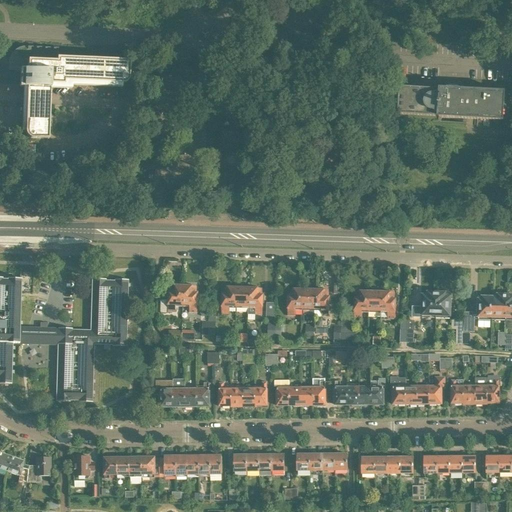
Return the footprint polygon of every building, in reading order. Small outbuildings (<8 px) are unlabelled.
[(393,0),(392,0),(373,0),(372,3),(388,11),(393,0)] [(18,48),(17,49),(16,50),(14,51),(13,51),(12,53),(11,54),(11,55),(10,56),(9,57),(9,59),(8,60),(8,62),(8,64),(8,70),(20,71),(19,83),(19,86),(23,87),(23,99),(21,129),(25,129),(25,131),(25,132),(25,133),(25,134),(26,135),(27,136),(28,137),(29,137),(30,138),(31,138),(32,138),(48,139),(50,100),(50,88),(71,89),(71,85),(121,87),(122,83),(123,83),(124,83),(125,83),(126,82),(127,82),(127,81),(128,80),(129,79),(129,78),(129,60),(57,58),(58,48),(25,47),(24,47),(22,47),(21,47),(20,48),(18,48)] [(505,92),(470,90),(459,90),(459,89),(448,89),(440,89),(440,90),(400,87),(398,114),(438,116),(438,117),(503,121),(505,92)] [(223,137),(223,140),(230,140),(230,142),(246,143),(246,138),(249,138),(250,120),(237,119),(231,125),(231,127),(223,127),(223,130),(222,130),(222,137),(223,137)] [(112,346),(126,347),(128,280),(114,279),(114,281),(106,280),(106,279),(92,279),(90,330),(72,330),(72,329),(58,328),(58,330),(47,329),(47,323),(40,323),(40,329),(20,329),(21,279),(7,279),(7,280),(2,280),(2,278),(0,278),(0,383),(12,384),(13,343),(57,344),(56,401),(70,402),(70,401),(78,401),(78,402),(92,402),(94,345),(112,345),(112,346)] [(183,306),(184,286),(171,286),(171,292),(169,292),(168,312),(176,312),(176,306),(183,306)] [(184,286),(183,306),(190,307),(190,313),(197,313),(198,293),(196,293),(196,287),(184,286)] [(237,296),(236,308),(248,308),(249,308),(249,297),(250,297),(250,288),(245,288),(245,287),(239,287),(238,288),(236,288),(236,296),(237,296)] [(236,296),(236,288),(225,288),(225,294),(223,294),(222,314),(229,314),(229,308),(236,308),(237,296),(236,296)] [(255,315),(262,315),(263,295),(260,295),(261,289),(250,288),(250,297),(249,297),(249,308),(248,308),(248,315),(248,320),(255,321),(255,315)] [(302,310),(309,311),(309,315),(314,315),(314,311),(315,300),(316,300),(316,291),(311,291),(310,289),(305,289),(304,290),(302,290),(301,299),(303,299),(302,310)] [(296,310),(302,310),(303,299),(301,299),(302,290),(291,290),(291,296),(289,296),(288,316),(295,316),(296,310)] [(383,293),(377,293),(376,291),(371,290),(370,292),(368,292),(368,301),(369,302),(369,312),(381,313),(382,302),(383,302),(383,293)] [(327,291),(316,291),(316,300),(315,300),(314,311),(322,311),(322,317),(328,317),(329,297),(327,297),(327,291)] [(362,312),(369,312),(369,302),(368,301),(368,292),(357,292),(357,298),(355,298),(354,318),(361,318),(362,312)] [(393,293),(383,293),(383,302),(382,302),(381,313),(388,313),(388,319),(394,319),(395,299),(393,299),(393,293)] [(422,318),(436,318),(437,293),(428,293),(428,295),(422,295),(422,318)] [(445,293),(437,293),(436,318),(450,319),(451,296),(445,296),(445,293)] [(492,298),(492,320),(505,320),(506,295),(492,295),(492,298)] [(478,320),(492,320),(492,298),(482,297),(482,300),(478,300),(478,320)] [(275,304),(267,304),(266,313),(275,313),(275,304)] [(463,344),(464,320),(452,320),(452,329),(457,329),(456,344),(463,344)] [(464,320),(463,344),(469,344),(470,333),(472,333),(472,320),(464,320)] [(306,325),(306,338),(314,338),(314,325),(306,325)] [(348,326),(341,326),(340,339),(354,339),(355,326),(348,326)] [(429,385),(429,404),(442,404),(441,388),(444,388),(444,378),(436,378),(436,385),(429,385)] [(487,404),(487,384),(487,378),(475,378),(475,384),(475,405),(487,404)] [(378,381),(371,382),(371,385),(372,405),(383,405),(383,388),(386,388),(386,379),(379,379),(379,381),(378,381)] [(313,386),(313,405),(325,405),(325,380),(313,380),(313,386)] [(463,405),(464,405),(464,384),(456,385),(456,380),(451,380),(451,404),(463,404),(463,405)] [(487,384),(487,404),(499,403),(499,380),(494,380),(494,384),(487,384)] [(289,406),(289,386),(289,381),(274,382),(274,387),(277,387),(277,406),(289,406)] [(405,385),(398,385),(398,381),(393,381),(393,405),(406,404),(405,385)] [(254,387),(255,407),(255,406),(268,406),(267,382),(262,382),(262,386),(254,387)] [(335,405),(347,405),(347,386),(340,386),(340,382),(335,382),(335,405)] [(174,388),(166,388),(166,383),(161,383),(161,407),(174,407),(174,388)] [(197,387),(197,407),(209,406),(209,392),(209,383),(204,383),(204,387),(197,387)] [(231,387),(224,387),(224,383),(219,383),(220,406),(232,406),(231,387)] [(464,405),(475,405),(475,384),(464,384),(464,405)] [(371,385),(359,386),(360,406),(366,406),(366,405),(372,405),(371,385)] [(411,405),(418,405),(417,385),(405,385),(406,404),(411,404),(411,405)] [(429,385),(417,385),(418,405),(424,405),(424,404),(429,404),(429,385)] [(295,407),(302,407),(301,386),(289,386),(289,406),(295,406),(295,407)] [(313,405),(313,386),(301,386),(302,407),(308,406),(308,405),(313,405)] [(353,406),(360,406),(359,386),(347,386),(347,405),(353,405),(353,406)] [(179,408),(186,408),(186,387),(174,388),(174,407),(179,407),(179,408)] [(197,387),(186,387),(186,408),(192,408),(192,407),(197,407),(197,387)] [(232,407),(243,407),(243,387),(231,387),(232,406),(232,407)] [(254,387),(243,387),(243,407),(255,407),(254,387)] [(0,452),(0,474),(4,476),(6,471),(12,457),(0,452)] [(310,471),(322,471),(322,454),(310,455),(310,471)] [(322,471),(335,471),(335,454),(322,454),(322,471)] [(335,454),(335,471),(347,470),(347,454),(335,454)] [(235,472),(247,472),(247,455),(235,455),(235,472)] [(247,472),(260,472),(260,455),(247,455),(247,472)] [(260,472),(272,471),(272,455),(260,455),(260,472)] [(272,455),(272,471),(284,471),(284,455),(272,455)] [(298,471),(310,471),(310,455),(298,455),(298,471)] [(135,477),(135,475),(142,474),(142,456),(137,457),(136,458),(130,458),(130,477),(135,477)] [(155,458),(148,458),(147,456),(142,456),(142,474),(142,477),(144,478),(146,478),(148,477),(150,477),(150,478),(155,478),(155,474),(155,458)] [(165,475),(176,475),(176,456),(164,456),(164,459),(159,459),(160,477),(165,477),(165,475)] [(176,475),(188,475),(187,456),(176,456),(176,475)] [(188,475),(199,475),(199,456),(187,456),(188,475)] [(199,475),(210,475),(210,456),(199,456),(199,475)] [(210,456),(210,475),(222,474),(222,456),(210,456)] [(500,473),(511,472),(511,456),(500,457),(500,473)] [(12,457),(6,471),(20,476),(19,480),(26,482),(27,482),(28,469),(22,468),(23,461),(12,457)] [(28,486),(29,483),(41,482),(41,476),(51,476),(51,457),(36,458),(36,469),(28,469),(29,470),(28,469),(27,482),(26,482),(25,493),(28,493),(29,487),(28,486)] [(90,457),(75,457),(75,481),(85,481),(85,478),(88,478),(90,476),(90,471),(95,471),(95,462),(93,462),(90,460),(90,457)] [(104,458),(105,475),(105,479),(109,479),(109,475),(117,475),(117,457),(112,457),(111,458),(104,458)] [(122,457),(117,457),(117,475),(125,475),(125,477),(130,477),(130,458),(123,458),(122,457)] [(388,474),(400,474),(400,457),(388,458),(388,474)] [(400,457),(400,474),(413,474),(413,457),(400,457)] [(425,474),(437,474),(437,457),(425,457),(425,474)] [(437,474),(450,473),(450,457),(437,457),(437,474)] [(450,473),(463,473),(463,457),(450,457),(450,473)] [(463,457),(463,473),(475,473),(475,457),(463,457)] [(487,473),(500,473),(500,457),(487,457),(487,473)] [(362,474),(375,474),(375,458),(362,458),(362,474)] [(375,474),(388,474),(388,458),(375,458),(375,474)] [(91,485),(91,497),(100,497),(99,485),(91,485)]
